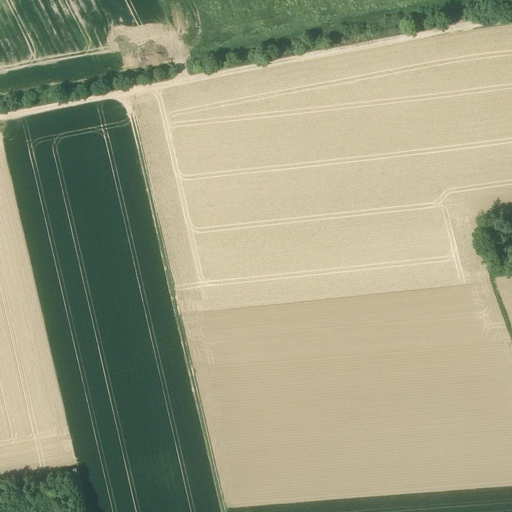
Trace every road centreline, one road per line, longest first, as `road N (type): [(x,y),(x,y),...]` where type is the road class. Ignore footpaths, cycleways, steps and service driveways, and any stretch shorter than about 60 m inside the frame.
road 1 (track): [(511,18),(0,116)]
road 2 (track): [(123,92),(216,511)]
